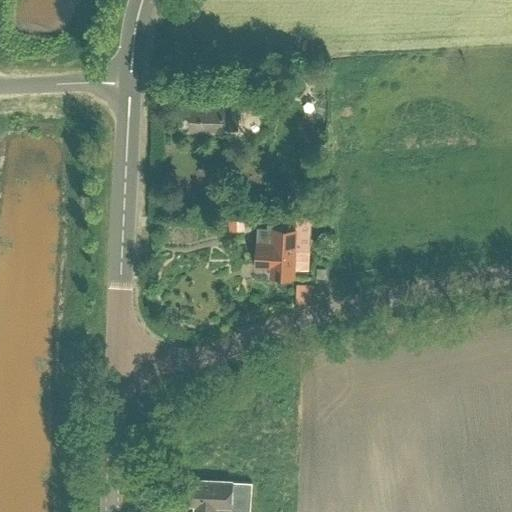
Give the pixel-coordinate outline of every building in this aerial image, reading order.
[(245,87),(245,103),(274,102),(273,86),(245,87)] [(241,117),(241,104),(225,104),(225,103),(192,103),(191,128),(237,129),(238,117),(241,117)] [(311,203),(295,202),(295,211),(310,212),(311,203)] [(309,250),(310,217),(297,217),(296,228),(275,227),(275,224),(268,223),(268,228),(258,227),(256,265),(271,266),(271,275),(294,276),(296,250),(309,250)] [(252,511),(254,482),(188,479),(186,504),(200,505),(199,511),(252,511)]
